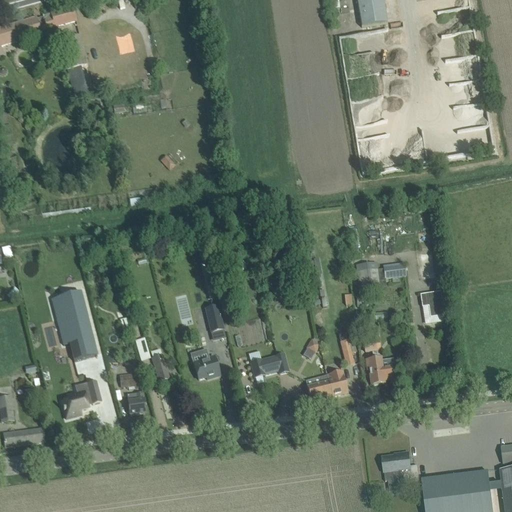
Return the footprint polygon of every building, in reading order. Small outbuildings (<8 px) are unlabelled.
[(356,0),(362,29),(387,24),(383,0),(356,0)] [(52,19),(54,27),(76,21),(75,18),(73,9),(51,14),(52,19)] [(47,29),(54,27),(52,19),(45,21),(47,29)] [(37,20),(0,29),(0,45),(1,46),(40,35),(39,30),(37,20)] [(379,49),(391,48),(388,30),(383,31),(385,44),(379,44),(379,49)] [(60,42),(67,71),(87,65),(80,37),(60,42)] [(114,115),(125,114),(124,106),(113,107),(114,115)] [(9,159),(6,146),(0,148),(0,154),(2,162),(8,182),(14,180),(23,178),(18,157),(9,159)] [(169,172),(175,167),(166,157),(160,162),(169,172)] [(131,209),(141,208),(140,200),(130,201),(131,209)] [(43,221),(91,215),(90,209),(42,215),(43,221)] [(7,259),(14,258),(12,247),(5,249),(7,259)] [(208,264),(201,265),(205,283),(212,281),(208,264)] [(377,264),(355,267),(358,292),(380,290),(377,271),(377,264)] [(385,281),(406,279),(404,265),(383,267),(385,281)] [(213,283),(206,284),(207,290),(209,290),(211,301),(217,300),(213,283)] [(98,358),(81,293),(52,301),(58,325),(64,323),(69,345),(74,364),(98,358)] [(428,307),(430,319),(444,317),(445,317),(441,293),(420,296),(422,308),(428,307)] [(357,309),(369,308),(368,296),(356,297),(357,309)] [(136,327),(131,305),(126,306),(132,328),(136,327)] [(211,335),(225,331),(219,307),(205,310),(211,335)] [(126,335),(131,333),(127,319),(122,320),(126,335)] [(377,332),(362,334),(364,344),(365,354),(372,353),(373,360),(365,361),(366,371),(369,371),(370,377),(371,387),(384,385),(384,382),(393,381),(392,371),(391,368),(382,369),(381,363),(378,342),(377,332)] [(146,338),(136,341),(142,362),(152,360),(146,338)] [(315,356),(321,347),(311,341),(306,350),(315,356)] [(349,345),(348,341),(340,343),(346,368),(354,366),(351,355),(356,354),(354,344),(349,345)] [(279,373),(279,376),(288,374),(284,356),(275,359),(261,362),(251,365),(255,379),(265,377),(265,376),(279,373)] [(302,356),(293,357),(298,382),(307,381),(302,356)] [(160,383),(169,380),(162,357),(153,360),(160,383)] [(202,362),(193,364),(196,372),(199,382),(207,379),(207,381),(220,377),(217,368),(214,358),(202,362)] [(26,376),(36,374),(35,367),(25,369),(26,376)] [(333,399),(348,395),(342,373),(327,376),(333,399)] [(121,390),(140,388),(139,376),(119,378),(121,390)] [(311,404),(333,399),(327,376),(306,382),(311,404)] [(71,397),(72,401),(61,404),(66,421),(77,418),(75,414),(88,410),(86,404),(91,403),(92,406),(101,404),(95,383),(87,385),(89,392),(71,397)] [(37,400),(39,391),(30,389),(27,398),(37,400)] [(130,417),(146,415),(143,394),(134,395),(135,403),(128,403),(130,417)] [(14,422),(13,412),(11,398),(0,399),(0,411),(2,424),(14,422)] [(5,449),(45,444),(43,430),(3,436),(5,449)] [(511,511),(511,447),(501,449),(503,466),(505,465),(505,471),(500,472),(505,511),(511,511)] [(410,468),(410,463),(408,455),(399,456),(400,457),(382,460),(384,474),(385,474),(386,483),(404,481),(405,487),(420,485),(418,467),(410,468)] [(425,511),(493,511),(488,473),(422,482),(425,511)]
